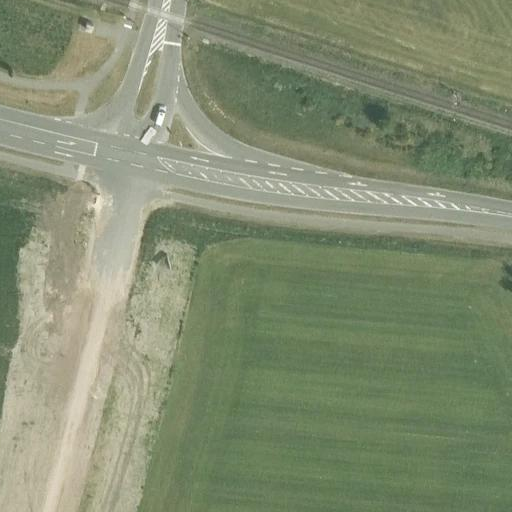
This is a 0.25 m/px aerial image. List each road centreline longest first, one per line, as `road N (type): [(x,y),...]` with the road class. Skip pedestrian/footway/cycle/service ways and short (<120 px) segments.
road 1 (secondary): [(490,214),(218,145),(196,126),(182,97),(165,21)]
road 2 (secondary): [(490,214),(133,162)]
road 3 (unclassified): [(133,162),(46,511)]
road 4 (tertiary): [(133,162),(165,21)]
road 5 (secondary): [(0,126),(133,162)]
